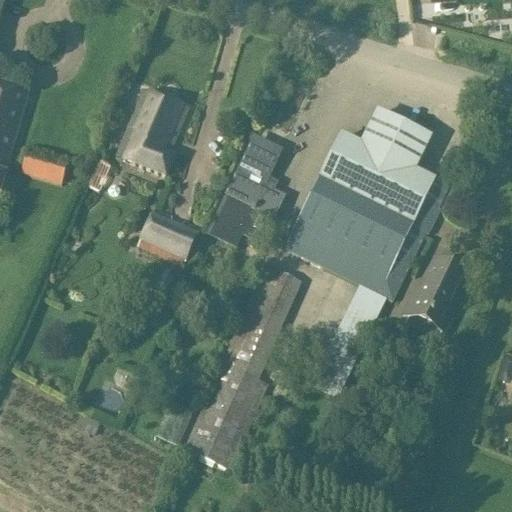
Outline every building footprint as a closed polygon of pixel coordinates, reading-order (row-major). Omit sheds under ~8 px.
[(0,192),(9,161),(6,160),(26,95),(0,87),(0,192)] [(165,177),(172,157),(167,155),(184,107),(139,91),(124,130),(125,130),(115,159),(165,177)] [(321,273),(392,305),(425,236),(410,229),(422,206),(437,213),(448,190),(415,174),(430,144),(376,117),(361,147),(343,139),(287,253),(321,273)] [(263,240),(273,220),(283,201),(272,195),(275,189),(273,185),(267,181),(276,165),(250,152),(208,236),(235,249),(240,238),(251,243),(263,240)] [(61,190),(69,166),(27,153),(21,177),(61,190)] [(155,211),(137,250),(183,272),(199,237),(197,237),(201,231),(184,224),(181,229),(171,225),(172,219),(155,211)] [(442,334),(450,317),(443,314),(460,278),(435,265),(417,301),(414,300),(406,316),(442,334)] [(259,384),(301,286),(265,270),(262,276),(185,453),(230,475),(269,388),(259,384)] [(162,319),(154,315),(151,323),(159,327),(162,319)] [(511,375),(500,372),(496,383),(503,386),(511,382),(511,380),(511,375)] [(157,439),(178,448),(192,418),(171,409),(157,439)]
